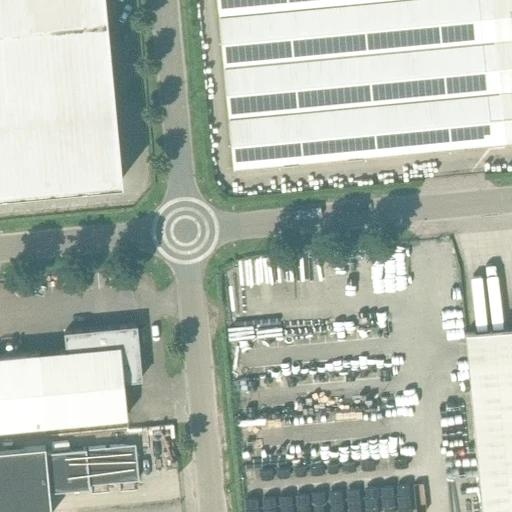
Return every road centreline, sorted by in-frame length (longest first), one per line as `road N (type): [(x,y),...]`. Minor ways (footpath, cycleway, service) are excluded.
road 1 (unclassified): [(186,231),(511,201)]
road 2 (unclassified): [(213,511),(186,231)]
road 3 (unclassified): [(186,231),(165,0)]
road 4 (unclassified): [(0,249),(186,231)]
